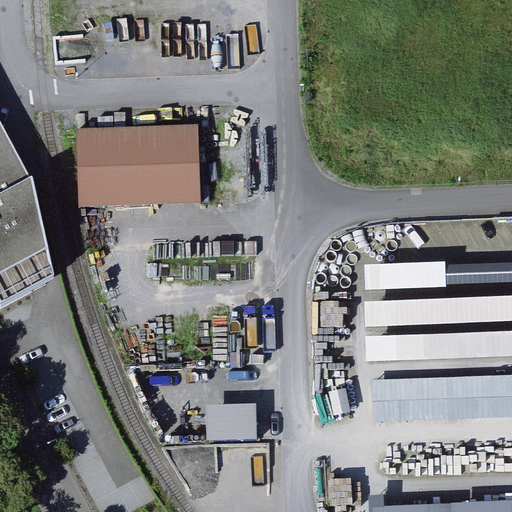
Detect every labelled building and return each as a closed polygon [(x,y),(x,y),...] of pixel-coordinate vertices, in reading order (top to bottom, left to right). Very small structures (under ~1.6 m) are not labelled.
[(196,135),(75,140),(78,216),(199,211),(196,135)] [(0,141),(0,314),(45,295),(27,192),(0,141)] [(439,265),(362,268),(363,294),(440,291),(440,287),(511,284),(511,266),(440,269),(439,265)] [(511,300),(361,305),(362,328),(511,323),(511,300)] [(511,336),(365,341),(365,364),(511,359),(511,336)] [(511,379),(374,386),(375,424),(511,417),(511,379)] [(260,438),(258,402),(207,404),(208,440),(260,438)] [(439,481),(444,453),(428,450),(425,468),(394,462),(393,472),(439,481)]
